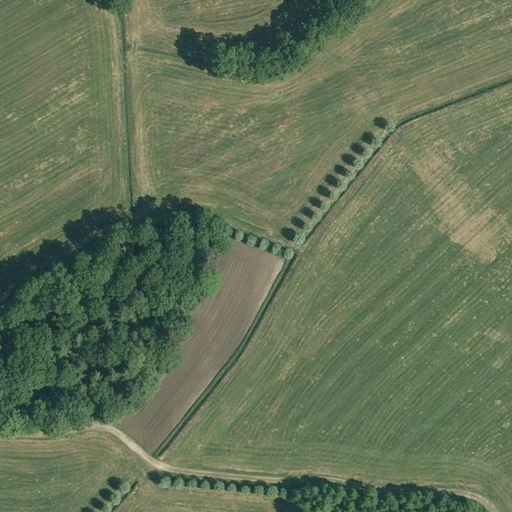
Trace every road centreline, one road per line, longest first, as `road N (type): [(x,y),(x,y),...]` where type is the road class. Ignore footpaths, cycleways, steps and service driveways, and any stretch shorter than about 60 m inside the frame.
road 1 (track): [(0,430),(109,426),(165,468),(453,492),(483,499),(492,511)]
road 2 (track): [(300,246),(201,212),(173,212),(95,233),(0,296)]
